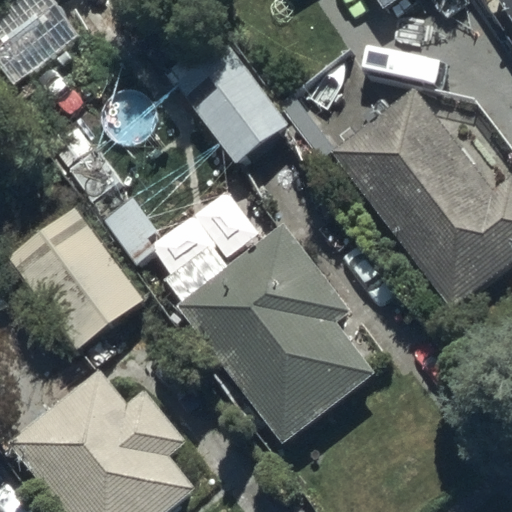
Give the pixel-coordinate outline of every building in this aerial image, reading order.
[(429,0),(375,0),(392,25),(429,0)] [(511,0),(493,0),(494,0),(511,27),(511,0)] [(244,181),(294,142),(221,48),(172,86),(244,181)] [(421,112),(339,176),(462,331),(511,291),(511,202),(500,212),(421,112)] [(136,212),(108,233),(144,279),(162,266),(155,256),(164,249),(136,212)] [(146,312),(75,221),(10,269),(82,362),(146,312)] [(294,245),(236,289),(217,264),(175,296),(194,321),(186,327),(290,465),(384,394),(346,344),(360,333),(294,245)] [(19,461),(58,511),(203,511),(177,477),(193,465),(153,413),(136,426),(109,391),(19,461)]
